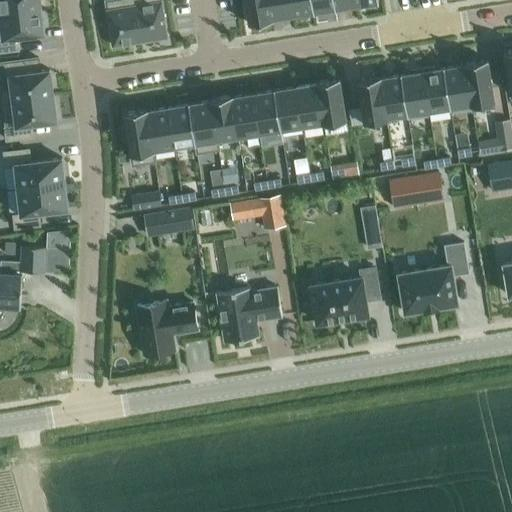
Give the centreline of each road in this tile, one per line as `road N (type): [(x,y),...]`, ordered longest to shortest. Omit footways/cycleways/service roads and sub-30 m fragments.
road 1 (track): [(0,464),(511,381)]
road 2 (unclassified): [(81,412),(511,341)]
road 3 (residential): [(82,86),(511,15)]
road 4 (residential): [(81,412),(93,171),(82,86)]
